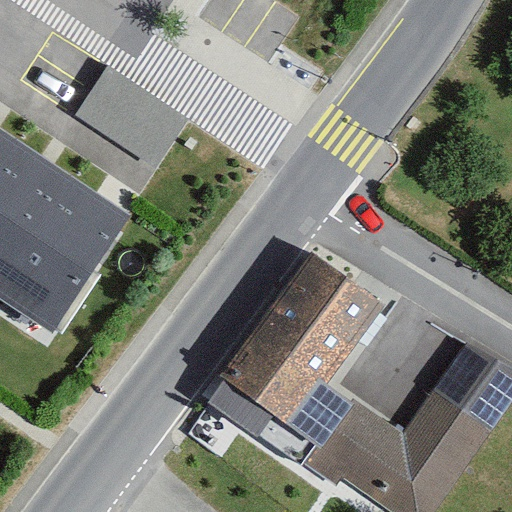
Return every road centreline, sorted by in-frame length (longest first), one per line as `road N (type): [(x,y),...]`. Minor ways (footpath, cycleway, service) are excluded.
road 1 (tertiary): [(303,198),(87,511)]
road 2 (residential): [(329,163),(57,0)]
road 3 (residential): [(303,198),(511,322)]
road 4 (tertiary): [(453,0),(329,163)]
